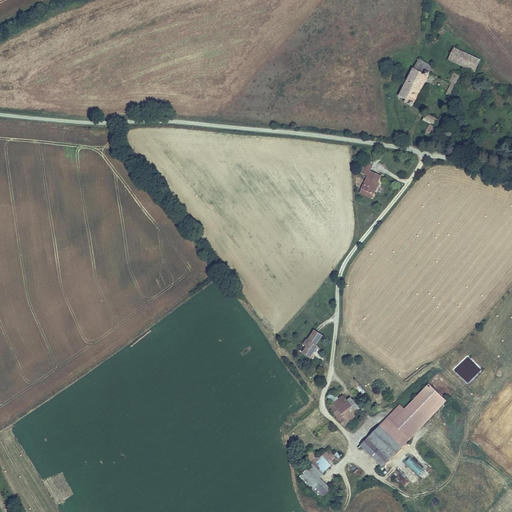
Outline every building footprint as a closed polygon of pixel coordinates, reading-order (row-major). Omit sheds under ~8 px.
[(460,51),(454,48),(449,59),(455,62),(460,51)] [(460,51),(455,62),(475,72),(480,61),(460,51)] [(411,106),(432,69),(418,62),(399,96),(406,101),(405,102),(411,106)] [(452,96),(464,74),(458,71),(456,73),(454,72),(445,89),(448,90),(446,93),(452,96)] [(425,134),(430,137),(438,121),(427,115),(424,120),(431,124),(425,134)] [(360,192),(366,195),(368,191),(374,194),(379,185),(376,184),(380,175),(371,170),(373,165),(368,162),(364,172),(369,174),(360,192)] [(307,340),(310,342),(303,353),(310,358),(318,346),(316,345),(322,335),(314,330),(307,340)] [(307,340),(306,339),(299,351),(303,353),(310,342),(307,340)] [(381,465),(445,400),(428,383),(403,409),(399,405),(358,447),(372,461),(374,459),(381,465)] [(344,424),(352,418),(350,416),(356,410),(348,399),(345,401),(341,396),(337,399),(332,393),(326,397),(344,424)] [(329,447),(337,456),(340,453),(331,445),(329,447)] [(307,452),(312,458),(317,454),(314,450),(311,447),(307,452)] [(320,455),(330,464),(337,456),(329,447),(320,455)] [(319,467),(324,471),(330,464),(320,455),(317,454),(312,458),(313,460),(319,467)] [(404,461),(412,469),(418,463),(409,455),(404,461)] [(312,485),(314,487),(321,480),(320,479),(326,472),(324,471),(319,467),(313,460),(308,466),(308,467),(313,471),(317,478),(312,485)] [(301,474),(312,485),(317,478),(313,471),(308,467),(308,466),(301,474)] [(321,480),(314,487),(324,496),(327,492),(329,490),(330,489),(321,480)]
